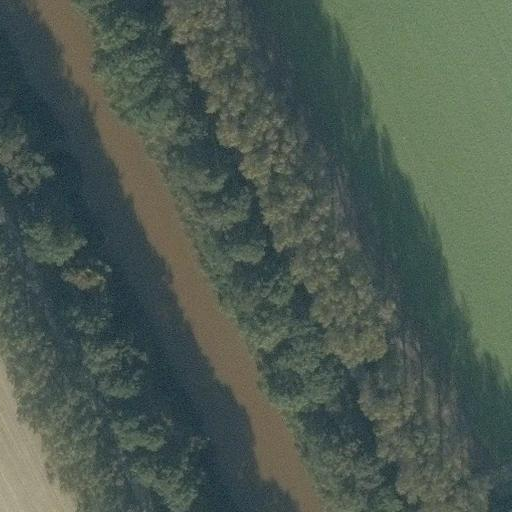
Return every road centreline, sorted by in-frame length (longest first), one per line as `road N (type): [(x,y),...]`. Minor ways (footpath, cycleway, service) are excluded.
road 1 (unclassified): [(427,511),(168,0)]
road 2 (unclassified): [(149,511),(0,217)]
